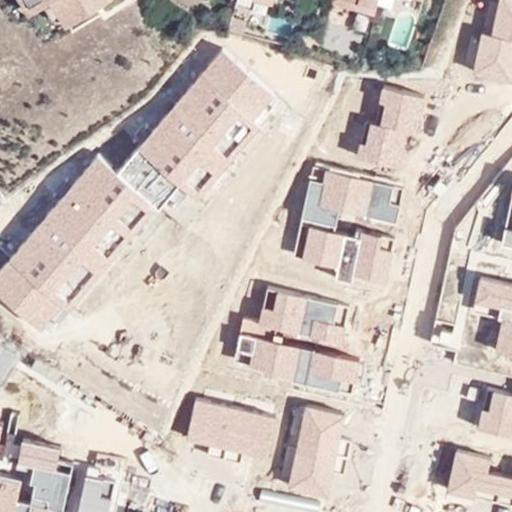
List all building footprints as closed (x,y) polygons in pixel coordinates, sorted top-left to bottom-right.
[(16,0),(29,20),(52,6),(66,29),(113,1),(112,0),(16,0)] [(249,0),(248,7),(268,12),(271,0),(249,0)] [(329,0),(327,7),(352,14),(354,3),(338,0),(329,0)] [(338,0),(354,3),(352,14),(370,18),(375,0),(338,0)] [(275,99),(221,53),(136,152),(179,189),(197,204),(261,130),(254,124),(275,99)] [(426,99),(382,88),(377,105),(384,107),(379,128),(371,126),(365,147),(360,145),(357,157),(399,168),(408,135),(416,137),(426,99)] [(179,189),(136,152),(115,178),(155,213),(179,189)] [(115,178),(98,164),(0,275),(0,296),(42,333),(62,310),(67,314),(155,213),(115,178)] [(482,411),(478,430),(511,436),(511,396),(493,393),(489,413),(482,411)] [(265,460),(275,421),(196,402),(187,440),(265,460)] [(288,490),(327,498),(345,418),(307,409),(288,490)] [(457,452),(447,492),(474,499),(476,490),(511,498),(511,479),(488,474),(491,460),(457,452)]
